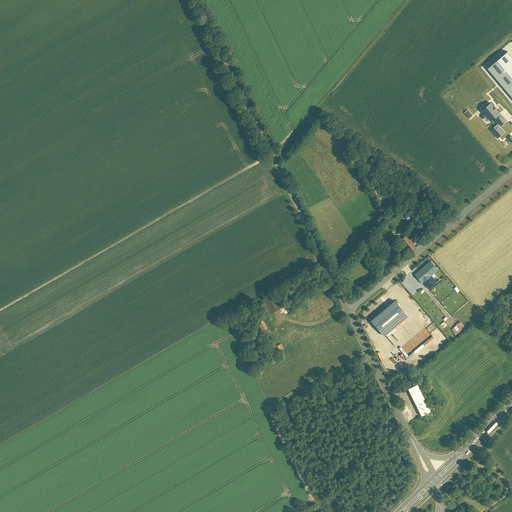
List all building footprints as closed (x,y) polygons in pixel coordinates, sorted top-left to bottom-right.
[(495,122),(504,113),(494,102),(485,111),(495,122)] [(507,133),(502,127),(509,121),(504,115),(497,120),(500,124),(492,130),(499,139),(507,133)] [(431,261),(414,275),(428,292),(438,283),(433,277),(440,271),(431,261)] [(268,315),(280,308),(273,294),(260,300),(268,315)] [(392,301),(369,320),(383,337),(406,317),(392,301)] [(268,328),(263,320),(257,323),(262,331),(268,328)] [(464,329),(462,327),(465,325),(462,321),(452,328),(457,335),(464,329)] [(284,349),(281,343),(276,346),(279,352),(284,349)] [(418,384),(408,389),(423,416),(433,411),(418,384)]
